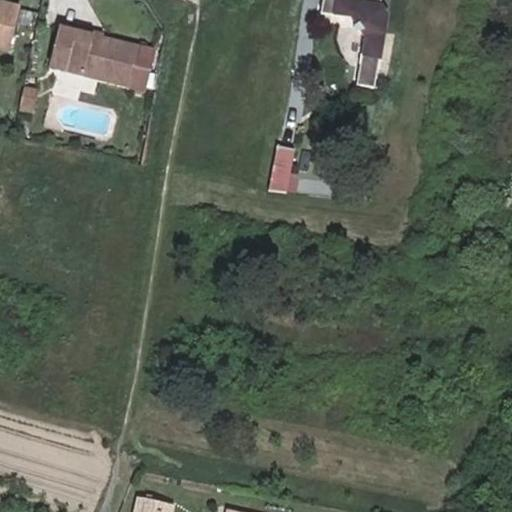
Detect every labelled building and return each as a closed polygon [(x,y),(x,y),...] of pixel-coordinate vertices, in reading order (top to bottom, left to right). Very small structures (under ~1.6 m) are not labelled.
[(315,0),(314,4),(344,10),(356,31),(348,76),(365,80),(378,11),(372,1),(372,0),(315,0)] [(0,33),(11,36),(18,7),(0,3),(0,33)] [(47,66),(127,85),(134,48),(57,28),(47,66)] [(11,36),(0,33),(0,44),(8,47),(11,36)] [(33,114),(37,89),(21,87),(17,112),(33,114)] [(270,135),(261,183),(281,185),(289,139),(270,135)] [(160,511),(164,496),(138,489),(132,511),(160,511)]
